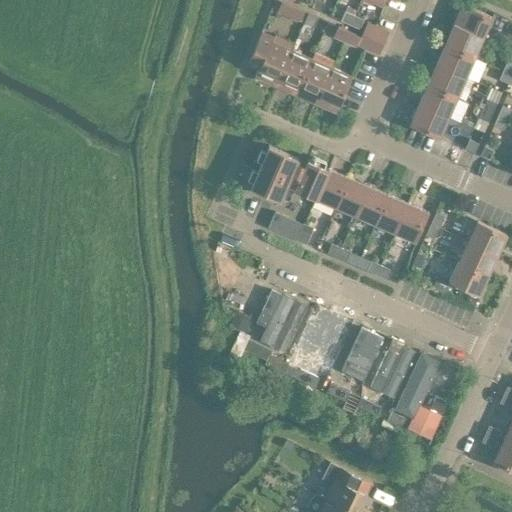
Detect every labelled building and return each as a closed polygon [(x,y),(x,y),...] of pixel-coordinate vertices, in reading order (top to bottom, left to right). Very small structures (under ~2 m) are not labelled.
[(319,0),(312,0),(311,4),(310,7),(320,11),(324,2),(319,0)] [(362,0),(381,8),(384,0),(396,0),(397,0),(362,0)] [(276,11),(276,12),(297,21),(298,21),(303,23),(307,14),(280,1),(276,11)] [(461,4),(452,25),(482,38),(491,17),(461,4)] [(348,25),(353,15),(343,11),(339,20),(348,25)] [(317,18),(307,14),(303,23),(313,27),(317,18)] [(353,15),(348,25),(358,29),(363,20),(353,15)] [(362,21),(357,32),(379,42),(384,31),(362,21)] [(473,58),(482,38),(452,25),(443,45),(473,58)] [(336,26),(332,36),(342,40),(346,31),(336,26)] [(352,44),(353,43),(356,35),(346,31),(342,40),(352,44)] [(248,59),(247,63),(258,68),(257,70),(254,77),(274,86),(278,79),(291,50),(293,45),(273,36),(273,38),(260,32),(248,59)] [(353,43),(374,53),(379,42),(357,32),(356,35),(353,43)] [(465,77),(473,58),(443,45),(435,64),(465,77)] [(278,79),(274,86),(294,95),(297,88),(310,59),(291,50),(278,79)] [(297,88),(294,95),(314,104),(317,96),(330,67),(332,62),(313,53),(310,59),(297,88)] [(511,62),(506,60),(502,70),(511,74),(511,72),(511,62)] [(456,97),(465,77),(435,64),(426,84),(456,97)] [(317,96),(314,104),(335,113),(338,106),(351,76),(330,67),(317,96)] [(502,70),(498,80),(507,84),(511,74),(502,70)] [(417,104),(447,117),(456,97),(426,84),(417,104)] [(459,99),(451,117),(460,121),(468,103),(459,99)] [(482,108),(491,112),(495,103),(486,99),(482,108)] [(408,125),(438,138),(447,117),(417,104),(408,125)] [(498,116),(507,120),(511,110),(502,106),(498,116)] [(491,112),(482,108),(478,117),(487,121),(491,112)] [(507,120),(498,116),(494,124),(504,128),(507,120)] [(467,139),(463,149),(472,153),(477,143),(467,139)] [(287,179),(297,159),(267,145),(257,166),(287,179)] [(495,151),(485,146),(481,156),(490,161),(495,151)] [(314,198),(327,168),(306,159),(293,189),(314,198)] [(257,166),(249,186),(248,187),(278,200),(287,179),(257,166)] [(333,207),(346,177),(327,168),(314,198),(333,207)] [(333,207),(353,216),(366,186),(346,177),(333,207)] [(373,224),(386,194),(366,186),(353,216),(373,224)] [(386,194),(373,224),(393,233),(406,203),(386,194)] [(427,212),(406,203),(393,233),(413,242),(427,212)] [(273,212),(266,228),(295,241),(299,231),(302,225),(273,212)] [(434,212),(429,224),(437,227),(442,215),(434,212)] [(476,221),(466,241),(496,255),(505,234),(476,221)] [(432,239),(437,227),(429,224),(424,235),(432,239)] [(295,241),(304,245),(308,235),(299,231),(295,241)] [(466,241),(457,261),(487,275),(496,255),(466,241)] [(335,258),(339,248),(329,244),(325,254),(335,258)] [(339,248),(335,258),(345,262),(349,253),(339,248)] [(416,253),(410,265),(418,268),(424,257),(416,253)] [(487,275),(457,261),(447,282),(477,295),(487,275)] [(374,275),(378,266),(370,262),(365,271),(374,275)] [(378,266),(374,275),(385,280),(389,270),(378,266)] [(435,280),(431,288),(442,294),(446,286),(435,280)] [(309,306),(284,295),(261,341),(286,353),(309,306)] [(234,313),(229,325),(244,332),(249,320),(234,313)] [(347,327),(319,314),(299,358),(314,365),(312,369),(326,375),(347,327)] [(385,339),(363,328),(343,372),(365,383),(385,339)] [(230,356),(262,370),(264,365),(269,355),(270,352),(248,342),(250,337),(241,333),(230,356)] [(406,344),(393,339),(388,349),(392,350),(374,387),(395,397),(416,352),(405,347),(406,344)] [(282,373),(287,364),(269,355),(264,365),(282,373)] [(433,360),(421,355),(397,406),(413,413),(418,402),(419,400),(430,405),(437,390),(441,392),(447,380),(442,378),(446,370),(432,363),(433,360)] [(282,373),(295,379),(314,387),(318,378),(287,364),(282,373)] [(324,392),(344,402),(349,392),(329,383),(324,392)] [(511,389),(505,386),(501,395),(511,399),(511,389)] [(509,408),(511,402),(511,399),(501,395),(498,403),(509,408)] [(359,397),(355,407),(375,416),(380,406),(359,397)] [(434,397),(428,411),(438,416),(445,402),(445,401),(434,397)] [(410,420),(406,430),(429,440),(440,417),(438,416),(428,411),(416,406),(410,420)] [(511,423),(510,422),(501,442),(511,447),(511,423)] [(487,426),(483,434),(495,439),(499,431),(487,426)] [(495,439),(483,434),(480,442),(491,447),(495,439)] [(288,450),(291,444),(285,440),(282,446),(288,450)] [(511,472),(511,447),(501,442),(491,463),(511,472)] [(314,494),(350,511),(372,511),(360,506),(366,494),(371,483),(328,461),(319,481),(329,486),(324,498),(314,493),(314,494)] [(304,511),(350,511),(314,494),(313,495),(309,500),(305,508),(304,511)] [(281,495),(278,500),(289,505),(291,500),(281,495)]
